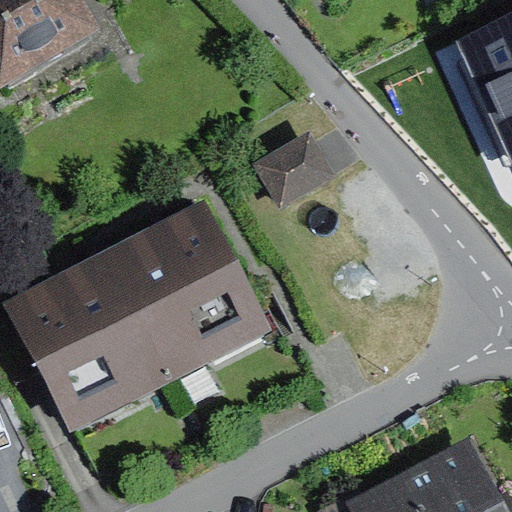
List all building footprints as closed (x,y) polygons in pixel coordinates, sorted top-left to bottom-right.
[(0,0),(0,93),(91,48),(66,0),(0,0)] [(511,99),(471,117),(511,208),(511,99)] [(307,141),(247,172),(273,222),(333,190),(307,141)] [(201,207),(1,309),(72,448),(272,345),(201,207)] [(350,507),(352,511),(501,511),(504,511),(466,442),(350,507)]
